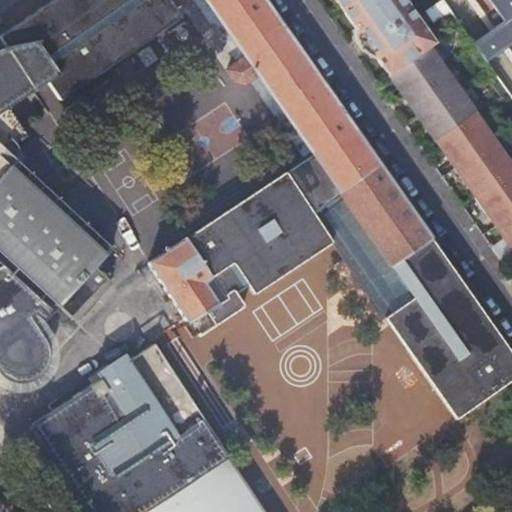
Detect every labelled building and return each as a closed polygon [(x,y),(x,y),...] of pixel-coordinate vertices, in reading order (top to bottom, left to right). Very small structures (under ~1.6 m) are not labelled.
[(0,37),(4,44),(6,47),(32,86),(33,88),(46,79),(61,101),(107,69),(87,41),(144,0),(205,0),(244,56),(226,69),(233,79),(245,81),(256,73),(312,153),(149,263),(196,336),(242,305),(234,292),(246,284),(251,293),(330,239),(311,210),(338,191),(389,265),(429,237),(263,0),(45,0),(0,31),(0,37)] [(144,0),(87,41),(107,69),(181,17),(169,0),(144,0)] [(367,56),(376,58),(511,251),(511,165),(429,47),(434,44),(403,0),(335,0),(356,29),(355,37),(356,42),(359,48),(363,53),(367,56)] [(210,46),(224,37),(205,8),(191,18),(210,46)] [(6,47),(0,49),(0,90),(9,104),(33,88),(32,86),(6,47)] [(0,127),(13,147),(20,142),(30,136),(9,104),(0,90),(0,127)] [(0,127),(0,356),(27,339),(21,330),(29,322),(52,300),(61,309),(71,299),(75,303),(102,275),(91,264),(101,254),(84,237),(69,222),(51,204),(36,189),(42,183),(30,172),(24,177),(2,154),(8,150),(13,147),(0,127)] [(20,142),(13,147),(25,165),(26,163),(26,161),(22,153),(20,148),(20,142)] [(24,177),(30,172),(8,150),(2,154),(24,177)] [(36,189),(51,204),(69,222),(84,237),(101,254),(107,248),(42,183),(36,189)] [(432,327),(389,265),(338,191),(311,210),(330,239),(403,347),(432,327)] [(448,411),(511,365),(511,354),(429,237),(389,265),(432,327),(403,347),(448,411)] [(112,337),(133,325),(124,310),(103,321),(112,337)] [(27,339),(0,356),(0,371),(2,373),(9,375),(16,376),(24,375),(31,371),(40,362),(41,354),(41,348),(39,339),(35,331),(29,322),(21,330),(27,339)] [(100,378),(32,424),(56,461),(61,459),(69,471),(65,474),(70,482),(74,480),(80,488),(93,509),(89,511),(142,511),(161,499),(149,480),(215,436),(154,343),(124,363),(100,378)] [(97,372),(100,378),(124,363),(120,357),(97,372)] [(227,455),(215,436),(149,480),(161,499),(227,455)] [(161,499),(142,511),(265,511),(227,455),(161,499)] [(74,480),(70,482),(76,491),(80,488),(74,480)]
